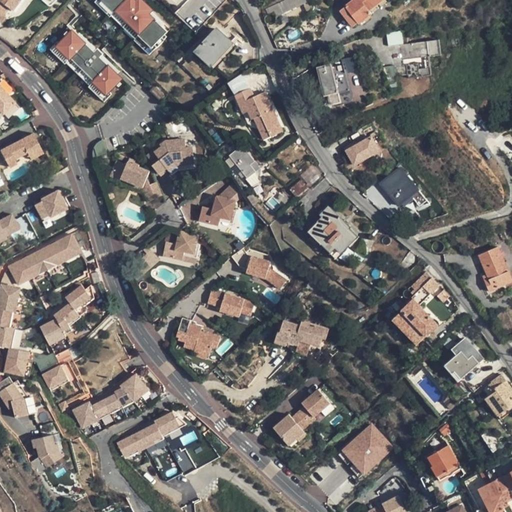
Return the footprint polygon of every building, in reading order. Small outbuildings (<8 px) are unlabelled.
[(2,17),(8,10),(14,2),(17,4),(20,0),(0,0),(0,25),(0,26),(5,20),(2,17)] [(139,34),(115,12),(114,13),(101,0),(100,0),(96,0),(94,2),(110,17),(111,16),(135,39),(133,40),(149,55),(157,47),(154,45),(151,49),(137,35),(139,34)] [(147,15),(134,3),(135,1),(133,0),(100,0),(101,0),(114,13),(115,12),(139,34),(137,35),(151,49),(154,45),(161,38),(164,35),(167,32),(162,27),(148,14),(147,15)] [(152,10),(141,0),(133,0),(135,1),(134,3),(147,15),(148,14),(162,27),(164,24),(151,12),(152,10)] [(285,0),(264,10),(267,15),(270,14),(273,14),(275,17),(309,0),(285,0)] [(354,0),(346,7),(358,22),(359,24),(371,14),(369,11),(383,0),(354,0)] [(11,12),(17,4),(14,2),(8,10),(11,12)] [(352,27),(358,22),(346,7),(340,11),(343,14),(352,27)] [(210,64),(231,43),(216,30),(196,52),(210,64)] [(388,32),(390,44),(404,43),(403,30),(388,32)] [(76,35),(71,31),(68,34),(65,37),(59,44),(55,47),(69,60),(70,59),(94,81),(92,83),(106,96),(109,92),(116,85),(119,82),(122,79),(111,69),(99,58),(95,62),(89,57),(93,52),(76,35)] [(103,54),(97,48),(96,50),(79,33),(76,35),(93,52),(89,57),(95,62),(99,58),(111,69),(114,67),(102,55),(103,54)] [(438,39),(402,44),(407,78),(430,75),(428,57),(440,55),(438,39)] [(94,81),(70,59),(69,60),(55,47),(59,44),(56,42),(49,50),(64,65),(66,63),(89,86),(88,87),(104,102),(111,94),(109,92),(106,96),(92,83),(94,81)] [(318,68),(322,86),(325,96),(328,96),(331,105),(340,102),(338,93),(349,91),(343,64),(332,67),(332,65),(318,68)] [(254,97),(250,88),(235,95),(239,103),(242,102),(247,112),(249,112),(253,121),(254,120),(261,117),(265,124),(258,127),(263,140),(282,131),(267,97),(256,101),(254,97)] [(0,114),(12,103),(0,90),(0,114)] [(256,101),(267,97),(265,92),(254,97),(256,101)] [(247,112),(242,102),(239,103),(244,114),(247,112)] [(265,124),(261,117),(254,120),(258,127),(265,124)] [(31,135),(0,151),(0,157),(7,170),(14,166),(12,162),(27,154),(38,148),(31,135)] [(156,154),(167,169),(176,161),(183,161),(184,164),(196,163),(195,147),(188,147),(188,138),(168,139),(161,145),(162,146),(158,150),(156,154)] [(345,152),(353,166),(379,152),(371,138),(345,152)] [(248,178),(256,171),(250,165),(254,161),(242,147),(231,155),(248,178)] [(38,148),(27,154),(31,160),(42,154),(38,148)] [(138,167),(138,165),(135,163),(133,164),(129,162),(127,165),(119,161),(111,176),(121,181),(123,178),(130,181),(142,187),(149,202),(157,198),(150,183),(148,178),(151,172),(140,167),(138,167)] [(167,169),(169,171),(178,165),(184,164),(183,161),(176,161),(167,169)] [(259,168),(254,161),(250,165),(256,171),(259,168)] [(178,165),(169,171),(171,175),(179,169),(196,167),(196,163),(184,164),(178,165)] [(397,205),(417,189),(400,167),(380,183),(397,205)] [(163,195),(156,180),(150,183),(157,198),(163,195)] [(307,186),(302,180),(301,180),(290,188),(296,195),(307,186)] [(139,193),(142,187),(130,181),(127,188),(139,193)] [(57,190),(45,196),(46,198),(42,201),(35,204),(42,219),(49,215),(50,217),(67,208),(57,190)] [(203,207),(200,221),(219,226),(221,221),(222,217),(231,219),(234,209),(236,202),(218,197),(217,204),(215,210),(212,209),(203,207)] [(335,257),(356,236),(341,222),(344,220),(329,205),(319,215),(322,218),(308,232),(335,257)] [(222,217),(221,221),(234,224),(237,210),(234,209),(231,219),(222,217)] [(13,211),(0,217),(0,240),(23,229),(13,211)] [(167,242),(163,256),(183,261),(185,253),(194,255),(197,245),(199,236),(181,232),(179,239),(177,245),(174,244),(167,242)] [(17,286),(30,280),(79,254),(80,253),(71,235),(70,235),(20,261),(9,267),(8,267),(17,286)] [(185,253),(183,261),(196,265),(201,246),(197,245),(194,255),(185,253)] [(489,278),(484,279),(485,280),(489,290),(511,280),(498,247),(479,254),(487,273),(489,278)] [(152,248),(132,266),(141,276),(161,259),(152,248)] [(270,266),(272,260),(254,255),(248,272),(268,278),(282,288),(289,279),(270,266)] [(420,305),(439,285),(426,273),(411,287),(414,290),(411,293),(414,295),(412,297),(414,299),(392,320),(417,345),(439,324),(420,305)] [(94,285),(100,283),(97,274),(91,275),(94,285)] [(54,317),(56,320),(58,324),(55,326),(53,321),(40,329),(48,344),(59,339),(60,341),(66,338),(64,335),(71,332),(69,327),(81,318),(80,317),(87,312),(83,308),(94,300),(92,287),(86,291),(79,282),(75,286),(78,290),(66,299),(70,304),(54,317)] [(0,346),(8,349),(10,349),(11,347),(15,329),(9,328),(12,312),(14,312),(19,288),(0,284),(0,285),(0,346)] [(256,301),(213,289),(210,303),(223,306),(222,311),(241,316),(242,311),(253,314),(256,301)] [(219,348),(223,334),(203,329),(204,325),(192,321),(192,319),(184,317),(178,335),(182,336),(181,339),(188,341),(186,346),(197,349),(196,355),(210,359),(214,347),(219,348)] [(307,325),(303,324),(286,319),(283,330),(281,330),(277,341),(290,344),(291,341),(301,344),(302,339),(307,325)] [(332,328),(311,322),(310,326),(307,325),(302,339),(323,345),(325,337),(328,338),(332,328)] [(445,365),(452,373),(455,371),(462,379),(484,358),(475,348),(474,349),(464,338),(452,349),(456,354),(445,365)] [(28,351),(11,347),(10,349),(8,349),(3,372),(23,376),(28,351)] [(48,361),(51,367),(58,363),(54,357),(48,361)] [(41,376),(49,390),(50,392),(68,383),(60,367),(41,376)] [(459,381),(462,379),(455,371),(452,373),(459,381)] [(97,422),(133,404),(149,392),(136,375),(120,387),(121,389),(89,406),(97,422)] [(511,403),(511,397),(510,394),(502,384),(506,381),(501,375),(488,386),(493,393),(486,399),(497,414),(511,403)] [(7,396),(3,398),(10,407),(13,407),(16,417),(36,413),(31,396),(29,397),(18,380),(14,382),(11,376),(0,382),(0,390),(3,390),(7,396)] [(511,393),(511,388),(506,381),(502,384),(510,394),(511,393)] [(295,410),(282,421),(285,423),(282,425),(280,423),(272,430),(288,447),(296,440),(298,439),(296,434),(301,431),(314,418),(313,417),(329,403),(317,390),(301,405),(304,408),(298,413),(295,410)] [(450,396),(443,402),(450,409),(457,404),(450,396)] [(80,430),(97,422),(89,406),(88,402),(71,411),(80,430)] [(57,406),(61,414),(68,410),(64,403),(57,406)] [(511,411),(511,403),(497,414),(501,419),(511,411)] [(137,433),(145,449),(162,440),(162,438),(185,426),(179,419),(176,420),(172,414),(154,422),(155,425),(137,433)] [(365,475),(397,447),(374,421),(342,448),(365,475)] [(490,430),(482,435),(492,450),(500,446),(490,430)] [(305,436),(301,431),(296,434),(298,439),(296,440),(297,442),(298,442),(304,438),(305,436)] [(142,451),(145,449),(137,433),(134,435),(142,451)] [(56,443),(54,434),(33,439),(36,449),(39,448),(40,456),(48,467),(65,456),(61,450),(60,443),(56,443)] [(123,460),(142,451),(134,435),(115,444),(123,460)] [(4,456),(10,454),(6,446),(0,448),(4,456)] [(430,469),(437,481),(458,468),(445,448),(426,460),(431,468),(430,469)] [(460,470),(458,468),(437,481),(439,483),(460,470)] [(511,498),(511,490),(506,475),(505,474),(482,484),(479,486),(489,511),(494,511),(503,509),(502,507),(507,505),(506,501),(511,498)] [(464,511),(458,499),(446,505),(450,511),(448,511),(464,511)] [(379,508),(379,511),(400,511),(395,500),(379,508)]
